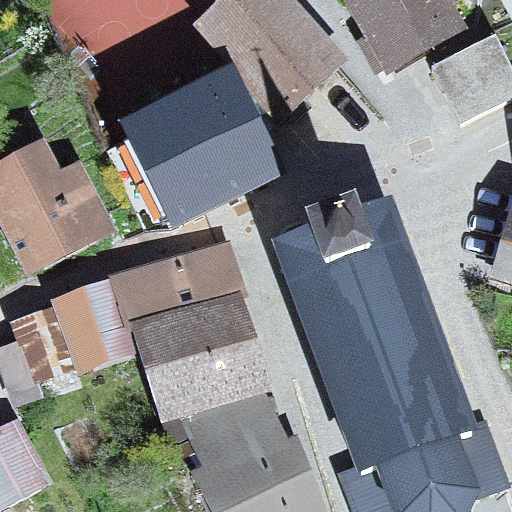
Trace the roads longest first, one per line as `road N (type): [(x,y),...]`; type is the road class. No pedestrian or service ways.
road 1 (residential): [(0,321),(361,196),(410,160)]
road 2 (residential): [(511,439),(410,160)]
